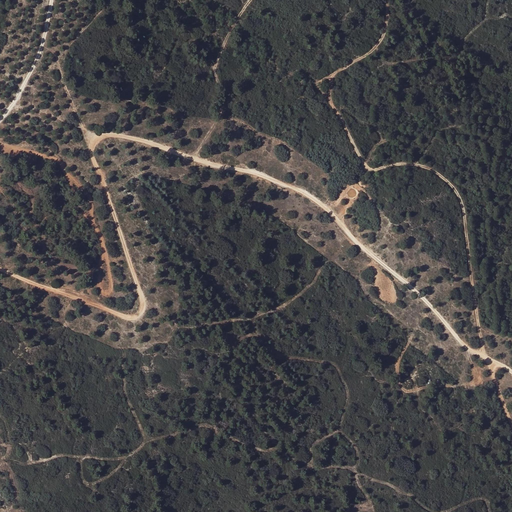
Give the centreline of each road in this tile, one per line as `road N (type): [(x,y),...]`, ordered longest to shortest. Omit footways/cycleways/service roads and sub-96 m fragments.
road 1 (track): [(511,372),(465,345),(404,276),(301,191),(116,135),(94,138),(91,153),(141,311),(121,315),(0,269)]
road 2 (track): [(489,358),(456,192),(414,163),(362,165),(329,105),(332,74),(382,38),(387,0)]
road 3 (track): [(252,0),(216,55),(224,96),(209,138),(190,158)]
road 4 (track): [(90,144),(58,69),(59,51),(107,0)]
road 5 (track): [(0,119),(38,55),(50,0)]
